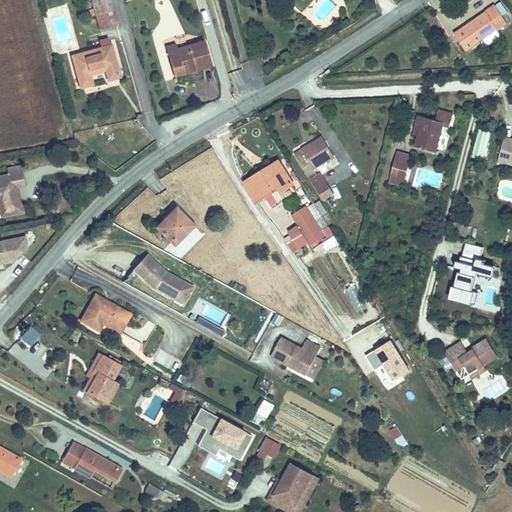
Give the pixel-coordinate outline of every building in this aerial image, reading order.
[(94,0),(90,0),(87,1),(97,31),(104,30),(94,0)] [(94,0),(104,30),(115,27),(106,0),(94,0)] [(336,9),(346,6),(344,0),(332,0),(333,1),(309,8),(315,29),(339,22),(336,9)] [(467,47),(461,52),(466,58),(475,52),(472,49),(479,44),(480,46),(498,32),(500,34),(511,26),(495,6),(486,13),(486,14),(458,36),(467,47)] [(452,41),(461,52),(467,47),(458,36),(452,41)] [(179,51),(168,55),(173,70),(179,68),(182,78),(214,68),(206,42),(179,51)] [(110,44),(71,55),(81,88),(93,85),(88,70),(104,65),(108,80),(121,76),(110,44)] [(166,49),(168,55),(179,51),(177,46),(166,49)] [(179,68),(173,70),(176,80),(182,78),(179,68)] [(420,123),(414,145),(434,150),(443,122),(448,123),(452,112),(436,107),(433,118),(416,113),(413,121),(420,123)] [(511,135),(506,134),(499,159),(511,162),(511,135)] [(307,180),(315,175),(311,170),(330,154),(319,140),(299,155),(302,159),(294,164),(307,180)] [(398,184),(406,154),(395,151),(387,180),(398,184)] [(0,210),(1,216),(22,211),(19,194),(12,195),(10,186),(17,185),(24,183),(20,165),(6,168),(7,176),(0,177),(0,210)] [(262,175),(242,189),(255,208),(263,203),(275,194),(282,205),(291,200),(287,194),(292,190),(278,170),(264,178),(262,175)] [(418,170),(417,184),(440,187),(441,173),(418,170)] [(158,194),(166,190),(161,179),(153,183),(158,194)] [(12,195),(19,194),(17,185),(10,186),(12,195)] [(282,205),(275,194),(263,203),(270,212),(282,205)] [(329,231),(313,207),(307,211),(324,235),(329,231)] [(320,238),(324,235),(307,211),(306,210),(292,220),(298,230),(289,236),(294,245),(288,247),(294,256),(313,243),(318,250),(325,244),(320,238)] [(175,249),(193,229),(174,211),(155,232),(175,249)] [(0,263),(8,262),(7,257),(14,256),(22,247),(20,238),(0,242),(0,263)] [(486,284),(489,273),(481,270),(482,267),(478,266),(482,254),(464,249),(460,262),(459,262),(457,267),(454,267),(452,273),(459,276),(458,278),(453,293),(451,292),(447,304),(472,311),(475,299),(469,297),(473,283),(474,284),(475,280),(486,284)] [(182,284),(163,274),(145,257),(131,272),(151,290),(172,302),(182,284)] [(59,274),(71,280),(76,268),(64,263),(59,274)] [(181,307),(191,289),(182,284),(172,302),(181,307)] [(356,312),(366,308),(355,284),(346,288),(356,312)] [(96,334),(100,326),(116,334),(126,316),(90,297),(76,323),(96,334)] [(271,322),(278,325),(282,317),(275,314),(271,322)] [(198,318),(195,326),(221,337),(224,329),(198,318)] [(28,326),(19,340),(31,347),(40,334),(28,326)] [(315,357),(319,348),(305,341),(301,349),(280,338),(269,357),(305,376),(315,357)] [(483,366),(498,356),(488,341),(469,355),(461,343),(445,353),(463,380),(469,376),(483,366)] [(93,373),(101,359),(96,356),(84,376),(88,378),(81,390),(86,393),(97,376),(93,373)] [(313,380),(323,361),(315,357),(305,376),(313,380)] [(99,401),(109,383),(106,381),(114,366),(101,359),(93,373),(97,376),(86,393),(99,401)] [(473,382),(487,372),(483,366),(469,376),(473,382)] [(115,386),(109,383),(99,401),(105,404),(115,386)] [(183,392),(170,385),(166,391),(173,395),(168,404),(174,408),(183,392)] [(265,419),(273,405),(263,399),(255,413),(265,419)] [(197,444),(239,463),(253,435),(199,409),(191,424),(204,430),(197,444)] [(396,424),(388,428),(400,447),(408,443),(396,424)] [(61,458),(74,465),(77,459),(92,467),(114,479),(122,464),(72,438),(61,458)] [(266,455),(272,444),(265,440),(259,451),(266,455)] [(0,465),(14,473),(23,456),(0,443),(0,465)] [(272,458),(278,448),(272,444),(266,455),(272,458)] [(77,459),(74,465),(89,473),(92,467),(77,459)] [(294,508),(311,476),(291,466),(282,483),(274,497),(275,497),(271,504),(284,511),(287,504),(294,508)] [(234,490),(240,475),(233,472),(227,487),(234,490)] [(285,511),(300,511),(318,480),(311,476),(294,508),(287,504),(284,511),(285,511)] [(274,497),(282,483),(278,481),(267,502),(271,504),(275,497),(274,497)] [(148,484),(144,491),(165,502),(169,494),(148,484)]
